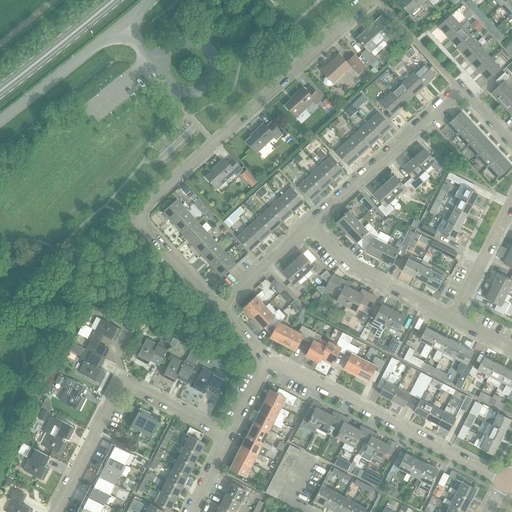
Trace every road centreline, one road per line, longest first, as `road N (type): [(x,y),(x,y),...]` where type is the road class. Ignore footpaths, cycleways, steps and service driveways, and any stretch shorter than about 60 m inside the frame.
road 1 (residential): [(217,306),(142,224),(141,208),(372,0)]
road 2 (residential): [(504,481),(268,358)]
road 3 (residential): [(54,511),(125,384),(228,434)]
road 4 (residential): [(310,223),(463,88)]
road 5 (residential): [(452,318),(343,261),(310,223)]
road 6 (tertiary): [(0,119),(121,23)]
road 7 (primary): [(0,93),(116,0)]
road 8 (unclassified): [(165,78),(183,90),(205,88),(216,74),(209,51),(184,44),(152,62)]
road 9 (residential): [(452,318),(511,199)]
road 10 (residential): [(217,306),(310,223)]
